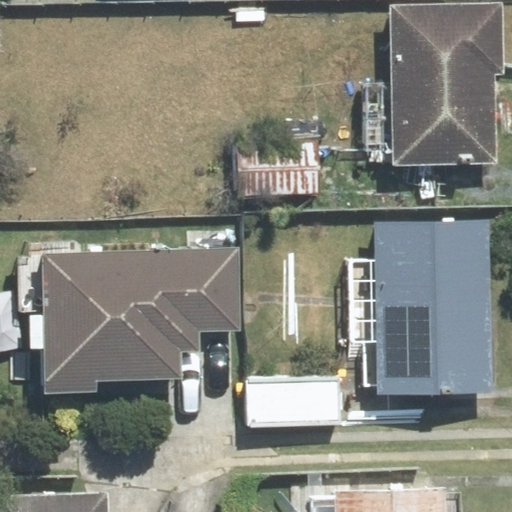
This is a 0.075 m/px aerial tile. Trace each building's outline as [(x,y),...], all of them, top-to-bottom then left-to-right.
[(490,79),(488,10),(377,13),(381,170),(483,168),(480,80),(490,79)] [(226,146),(225,200),(319,202),(320,148),(226,146)] [(365,347),(366,397),(476,395),(473,230),(363,232),(364,263),(336,264),(337,347),(365,347)] [(226,254),(20,260),(22,320),(9,320),(10,355),(27,355),(28,399),(75,398),(75,385),(169,383),(168,357),(186,356),(186,336),(229,334),(226,254)] [(242,387),(244,430),(338,426),(336,383),(242,387)] [(451,511),(452,493),(287,496),(287,511),(451,511)] [(95,511),(95,502),(0,504),(0,511),(95,511)]
